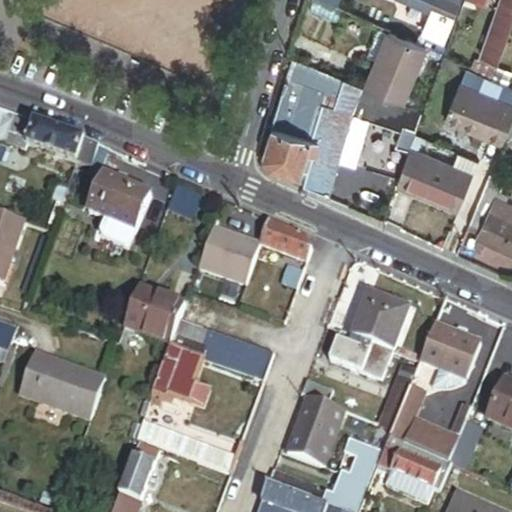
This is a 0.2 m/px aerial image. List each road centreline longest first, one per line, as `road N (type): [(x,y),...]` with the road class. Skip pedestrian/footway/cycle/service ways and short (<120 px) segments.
road 1 (residential): [(234,183),(511,305)]
road 2 (residential): [(0,89),(234,183)]
road 3 (residential): [(234,183),(286,0)]
